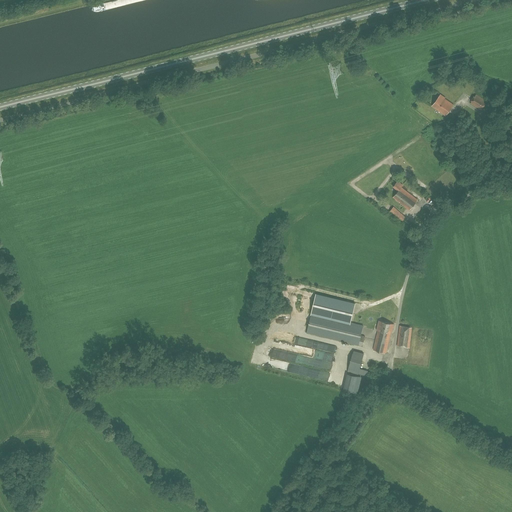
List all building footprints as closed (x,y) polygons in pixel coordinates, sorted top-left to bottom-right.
[(446,116),(454,105),(445,98),(445,97),(441,94),(432,106),(446,116)] [(486,103),(487,101),(476,94),(475,96),(474,96),(470,101),(472,101),(470,104),(481,110),(482,108),(483,109),(487,104),(486,103)] [(505,103),(507,100),(500,96),(493,106),(502,112),(507,104),(505,103)] [(409,210),(417,200),(401,187),(403,185),(398,181),(393,186),(398,190),(393,197),(400,202),(399,202),(409,210)] [(401,223),(406,217),(397,209),(392,215),(401,223)] [(355,303),(316,294),(312,313),(351,322),(355,303)] [(307,332),(359,345),(363,346),(365,335),(361,335),(364,326),(351,322),(312,313),(307,332)] [(392,331),(394,324),(379,320),(377,330),(378,331),(374,349),(386,352),(391,331),(392,331)] [(410,347),(412,327),(400,326),(397,346),(410,347)] [(316,352),(316,350),(307,348),(305,354),(317,357),(318,353),(316,352)] [(274,350),(272,356),(279,359),(281,353),(274,350)] [(360,368),(364,353),(354,350),(348,371),(358,374),(367,376),(369,370),(360,368)] [(331,381),(333,373),(309,369),(308,378),(331,381)]
